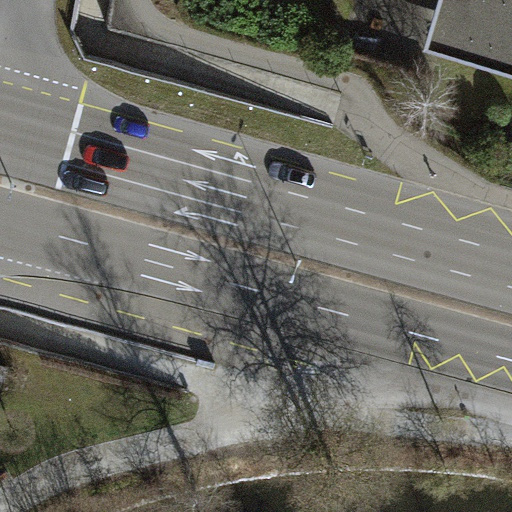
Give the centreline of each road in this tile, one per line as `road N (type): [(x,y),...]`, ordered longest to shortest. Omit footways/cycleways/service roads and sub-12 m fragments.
road 1 (secondary): [(511,267),(0,119)]
road 2 (secondary): [(0,220),(511,360)]
